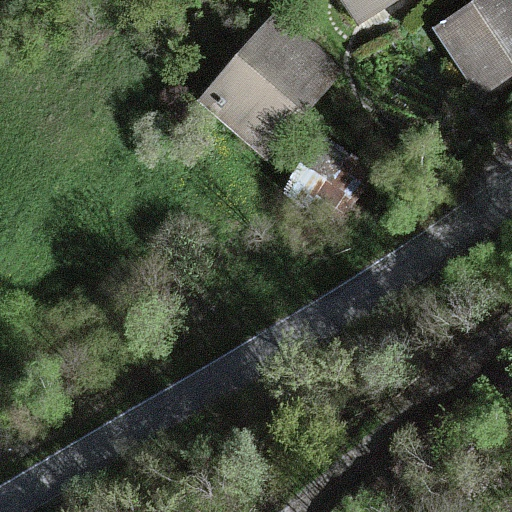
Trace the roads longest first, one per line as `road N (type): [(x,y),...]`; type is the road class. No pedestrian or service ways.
road 1 (residential): [(23,511),(511,212)]
road 2 (track): [(511,247),(277,511)]
